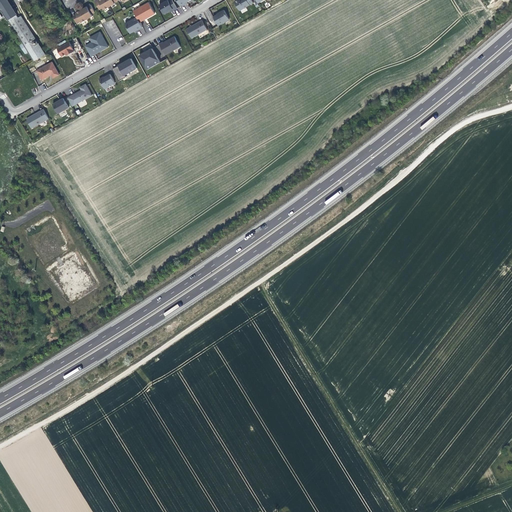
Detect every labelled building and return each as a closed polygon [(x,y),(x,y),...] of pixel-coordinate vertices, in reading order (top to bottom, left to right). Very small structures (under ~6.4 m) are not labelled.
[(35,40),(20,17),(18,18),(6,0),(0,0),(0,7),(23,43),(25,46),(35,40)] [(97,0),(101,8),(103,10),(114,4),(114,3),(112,0),(97,0)] [(168,0),(159,5),(164,14),(170,11),(173,9),(174,10),(177,8),(172,0),(168,0)] [(240,11),(253,3),(251,0),(238,0),(235,2),(240,11)] [(149,3),(134,11),(137,17),(140,22),(148,18),(155,14),(149,3)] [(74,13),(75,14),(79,22),(79,23),(94,15),(89,5),(86,6),(77,12),(74,13)] [(218,14),(214,17),(218,25),(230,19),(224,10),(219,13),(218,14)] [(138,30),(143,27),(140,22),(137,17),(125,24),(130,33),(135,31),(136,31),(138,30)] [(195,24),(186,29),(192,38),(207,29),(202,20),(195,24)] [(86,46),(92,56),(99,52),(99,51),(101,50),(101,51),(108,47),(100,32),(90,38),(92,42),(86,46)] [(163,42),(159,44),(165,55),(180,46),(175,36),(171,39),(170,40),(169,39),(164,43),(163,42)] [(36,39),(35,40),(25,46),(25,47),(28,51),(34,61),(46,54),(36,39)] [(57,48),(62,56),(66,54),(69,53),(69,54),(75,51),(69,41),(57,48)] [(147,51),(139,55),(146,67),(153,63),(154,64),(159,61),(152,48),(147,51)] [(56,49),(52,51),(57,59),(60,57),(56,49)] [(122,67),(114,71),(119,81),(126,77),(125,75),(137,68),(132,59),(124,63),(121,64),(122,67)] [(37,71),(42,80),(50,76),(50,75),(51,74),(52,75),(54,78),(60,75),(52,62),(37,71)] [(104,77),(99,79),(105,89),(115,83),(110,74),(107,76),(104,77)] [(80,91),(73,95),(77,104),(92,95),(86,84),(80,87),(82,90),(82,91),(80,91)] [(69,108),(64,98),(59,101),(53,104),(58,114),(69,108)] [(49,119),(44,109),(35,114),(26,119),(32,128),(49,119)]
